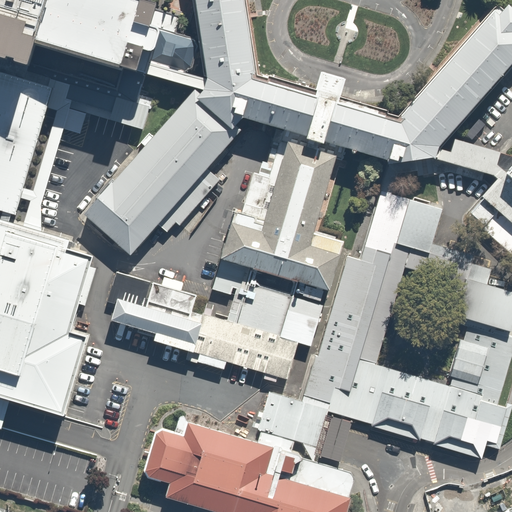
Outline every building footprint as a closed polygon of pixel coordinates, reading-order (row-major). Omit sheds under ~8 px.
[(203,90),(207,79),(184,73),(192,67),(198,46),(194,39),(177,33),(181,19),(159,12),(154,11),(156,5),(143,1),(143,0),(0,0),(0,73),(24,81),(35,43),(147,74),(203,90)] [(243,118),(346,148),(387,160),(389,164),(433,158),(436,159),(440,149),(511,64),(511,7),(509,4),(500,15),(495,11),(400,117),(340,99),(328,95),(316,92),(257,75),(244,0),(195,0),(207,78),(207,79),(203,90),(200,94),(236,126),(243,118)] [(319,80),(316,92),(340,99),(343,87),(346,79),(321,72),(319,80)] [(92,258),(11,231),(53,89),(24,81),(0,73),(0,397),(10,400),(64,416),(86,340),(70,333),(92,258)] [(200,94),(195,90),(128,169),(84,219),(133,260),(166,222),(178,232),(210,194),(198,184),(241,130),(236,126),(200,94)] [(451,152),(440,149),(436,159),(495,175),(498,179),(471,212),(511,250),(511,155),(455,139),(451,152)] [(313,237),(337,160),(286,144),(264,222),(233,213),(221,258),(212,289),(231,295),(233,288),(237,289),(227,321),(192,312),(197,295),(117,272),(108,302),(115,304),(116,301),(117,302),(111,321),(156,333),(154,341),(287,379),(295,347),(307,351),(319,309),(246,287),(251,270),(328,294),(343,246),(313,237)] [(311,373),(302,403),(328,411),(482,460),(486,449),(499,452),(511,412),(499,408),(499,406),(511,357),(511,336),(510,336),(511,328),(511,291),(486,284),(491,270),(471,263),(473,256),(433,244),(443,209),(391,194),(399,167),(388,164),(360,257),(359,259),(348,256),(311,373)] [(348,511),(352,502),(348,501),(355,475),(313,461),(322,434),(328,411),(302,403),(269,393),(252,444),(179,424),(176,436),(159,431),(144,479),(166,486),(167,485),(171,486),(167,499),(208,511),(348,511)] [(10,400),(0,397),(0,428),(1,429),(5,417),(10,400)] [(465,511),(458,494),(436,504),(439,511),(465,511)]
